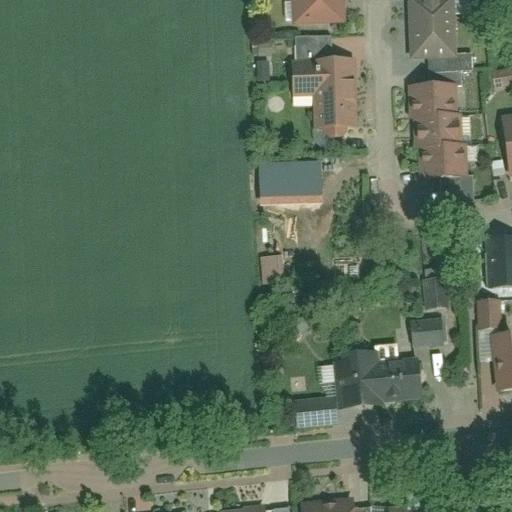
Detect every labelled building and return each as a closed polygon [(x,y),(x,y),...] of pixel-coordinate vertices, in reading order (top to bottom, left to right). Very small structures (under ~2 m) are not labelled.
[(344,0),(286,0),(288,31),(346,28),(344,0)] [(453,0),(406,0),(408,65),(455,63),(453,0)] [(355,63),(286,66),(288,111),(309,110),(310,138),(358,137),(355,63)] [(511,74),(481,74),(481,88),(511,88),(511,74)] [(456,86),(407,91),(418,187),(467,182),(456,86)] [(511,115),(497,117),(505,183),(511,182),(511,115)] [(309,204),(308,178),(261,179),(263,213),(284,212),(283,205),(309,204)] [(511,243),(485,243),(485,291),(511,291),(511,243)] [(260,258),(260,279),(279,279),(279,258),(260,258)] [(420,288),(422,315),(447,313),(445,286),(420,288)] [(501,332),(498,302),(478,303),(481,334),(501,332)] [(441,323),(407,325),(409,353),(443,351),(441,323)] [(511,339),(491,342),(496,397),(511,395),(511,339)] [(335,401),(291,405),(293,435),(339,431),(338,414),(419,407),(415,366),(375,369),(374,357),(332,361),(335,401)] [(355,501),(305,506),(305,511),(355,511),(356,509),(355,501)]
